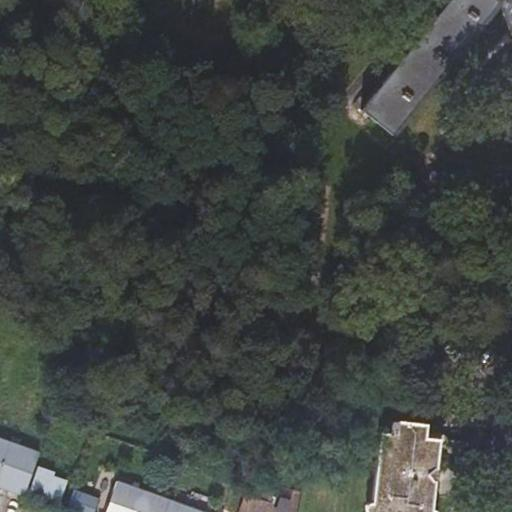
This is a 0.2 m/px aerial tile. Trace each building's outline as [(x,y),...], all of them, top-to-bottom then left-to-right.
[(511,0),(446,0),(359,108),(390,133),(498,1),(496,0),(511,0)] [(439,511),(440,511),(434,511),(437,483),(431,476),(438,471),(441,440),(430,439),(431,421),(399,418),(397,434),(382,432),(375,505),(367,504),(366,511),(439,511)] [(41,455),(0,441),(0,489),(26,498),(41,455)] [(212,511),(116,480),(106,511),(212,511)] [(233,511),(265,511),(272,493),(245,483),(233,511)] [(72,511),(91,511),(96,497),(69,488),(63,509),(72,511)]
